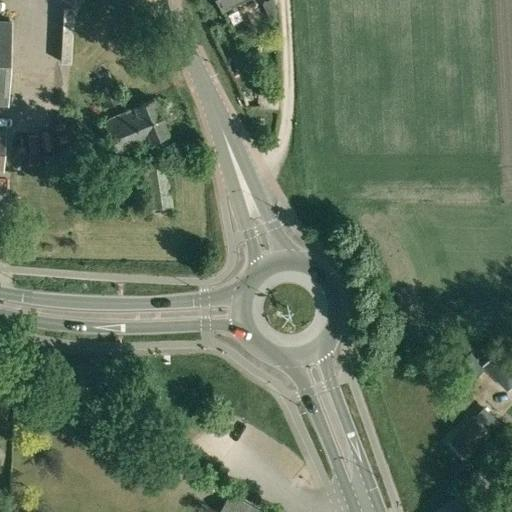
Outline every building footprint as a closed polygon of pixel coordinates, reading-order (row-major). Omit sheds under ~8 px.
[(218,0),(223,8),(239,0),(218,0)] [(270,19),(272,17),(274,16),(272,0),(267,0),(262,3),(270,19)] [(0,101),(5,102),(9,21),(0,21),(0,101)] [(91,76),(104,107),(121,100),(108,70),(91,76)] [(134,107),(102,121),(109,138),(161,116),(154,99),(134,107)] [(161,116),(109,138),(116,153),(149,140),(168,132),(161,116)] [(144,165),(150,210),(173,207),(166,162),(144,165)] [(508,389),(511,385),(511,347),(505,341),(483,364),(508,389)] [(478,377),(487,368),(483,364),(477,358),(472,353),(463,362),(478,377)] [(450,440),(467,457),(491,432),(474,415),(450,440)] [(259,511),(231,495),(220,511),(259,511)]
